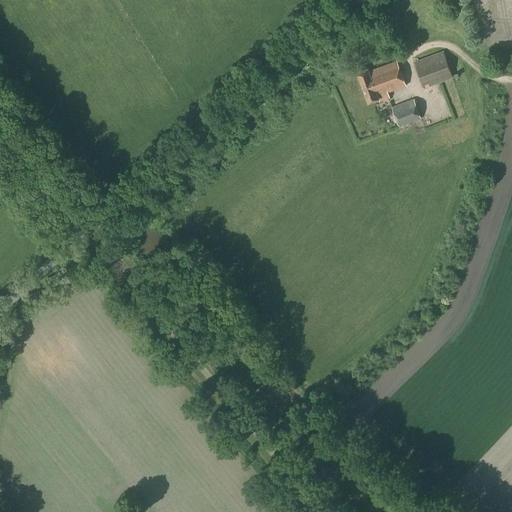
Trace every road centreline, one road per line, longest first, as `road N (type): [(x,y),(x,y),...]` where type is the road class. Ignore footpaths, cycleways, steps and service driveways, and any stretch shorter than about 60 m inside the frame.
road 1 (unclassified): [(0,308),(337,0)]
road 2 (track): [(80,234),(0,133)]
